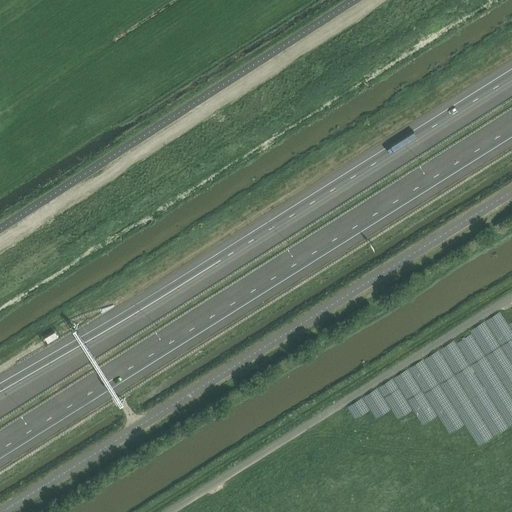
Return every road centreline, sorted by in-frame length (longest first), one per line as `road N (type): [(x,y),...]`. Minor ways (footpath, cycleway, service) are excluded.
road 1 (motorway): [(511,82),(0,404)]
road 2 (motorway): [(0,447),(511,126)]
